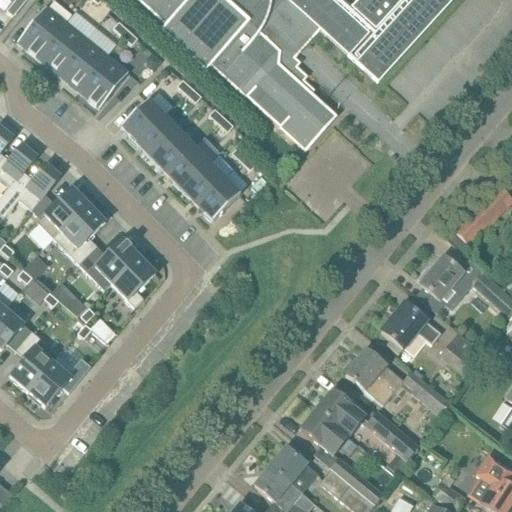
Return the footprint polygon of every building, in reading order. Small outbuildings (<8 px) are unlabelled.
[(21,10),(28,0),(27,0),(17,0),(14,5),(21,10)] [(102,0),(90,0),(99,9),(105,2),(102,0)] [(306,80),(296,71),(299,67),(289,57),(315,28),(348,57),(347,58),(377,85),(454,0),(133,0),(165,29),(160,34),(205,74),(210,69),(304,154),(335,121),(310,98),(313,94),(303,84),(306,80)] [(13,20),(21,10),(14,5),(6,15),(13,20)] [(16,46),(37,62),(66,27),(45,10),(16,46)] [(37,62),(58,79),(87,43),(66,27),(37,62)] [(124,42),(130,35),(120,27),(115,33),(124,42)] [(130,35),(124,42),(133,50),(139,44),(130,35)] [(58,79),(78,95),(107,59),(87,43),(58,79)] [(107,59),(78,95),(99,112),(128,76),(107,59)] [(178,91),(187,99),(193,93),(184,84),(178,91)] [(187,99),(196,108),(202,101),(193,93),(187,99)] [(120,131),(136,147),(163,120),(148,104),(120,131)] [(210,120),(219,129),(225,122),(216,114),(210,120)] [(136,147),(151,162),(178,136),(163,120),(136,147)] [(225,122),(219,129),(228,137),(234,131),(225,122)] [(0,154),(11,142),(0,132),(0,131),(0,154)] [(151,162),(166,178),(194,151),(178,136),(151,162)] [(0,200),(1,201),(9,191),(22,176),(35,161),(24,152),(24,151),(20,148),(17,152),(18,152),(8,164),(0,157),(0,200)] [(166,178),(181,194),(209,167),(194,151),(166,178)] [(232,158),(242,167),(247,160),(238,152),(232,158)] [(247,160),(242,167),(251,175),(257,169),(247,160)] [(181,194),(196,209),(224,182),(209,167),(181,194)] [(1,201),(0,201),(0,220),(3,223),(18,205),(31,215),(59,180),(48,171),(44,168),(41,171),(41,172),(31,184),(22,176),(9,191),(1,201)] [(224,182),(196,209),(212,225),(239,198),(247,189),(232,174),(224,182)] [(511,203),(498,189),(475,212),(453,235),(467,249),(511,203)] [(44,198),(31,215),(39,224),(37,226),(52,243),(87,209),(71,193),(69,195),(68,195),(55,208),(44,198)] [(93,214),(87,209),(52,243),(77,268),(96,251),(88,243),(105,226),(93,214)] [(96,251),(77,268),(103,295),(110,288),(138,261),(133,256),(134,256),(122,244),(105,260),(96,251)] [(4,248),(0,252),(0,255),(8,262),(13,256),(4,248)] [(155,278),(138,261),(110,288),(133,312),(143,303),(136,296),(142,291),(152,281),(155,278)] [(421,285),(418,289),(434,301),(439,306),(453,289),(463,298),(470,289),(491,308),(510,324),(511,321),(511,303),(469,263),(459,275),(441,261),(430,275),(428,273),(419,284),(421,285)] [(3,264),(0,266),(0,272),(6,278),(12,272),(3,264)] [(31,282),(22,274),(17,280),(26,288),(31,282)] [(0,319),(11,307),(0,297),(0,319)] [(53,311),(58,305),(49,297),(43,303),(53,311)] [(75,303),(65,311),(76,321),(84,313),(75,303)] [(11,307),(0,319),(0,355),(3,352),(6,348),(14,355),(31,336),(22,328),(28,321),(11,307)] [(404,307),(381,335),(390,343),(386,348),(399,358),(403,353),(412,361),(421,350),(425,345),(430,349),(439,338),(424,325),(424,324),(419,320),(404,307)] [(85,326),(94,318),(89,312),(80,321),(85,326)] [(97,322),(88,332),(104,346),(113,336),(97,322)] [(77,338),(83,343),(91,334),(85,329),(77,338)] [(23,363),(8,381),(25,395),(26,395),(51,366),(57,359),(41,344),(31,336),(14,355),(23,363)] [(451,344),(438,360),(465,381),(475,368),(478,370),(486,359),(459,337),(452,345),(451,344)] [(382,409),(402,385),(412,394),(411,396),(440,419),(449,407),(410,375),(402,384),(365,354),(345,379),(382,409)] [(51,366),(26,395),(28,397),(26,399),(39,411),(41,409),(44,411),(47,409),(60,395),(59,394),(61,392),(68,398),(90,371),(81,363),(73,372),(57,359),(51,366)] [(331,395),(316,414),(347,440),(356,430),(363,421),(351,412),(331,395)] [(347,440),(316,414),(300,433),(320,450),(320,449),(332,459),(347,440)] [(365,430),(407,465),(418,451),(376,416),(365,430)] [(278,460),(269,471),(290,487),(298,476),(311,486),(317,478),(305,468),(300,464),(285,452),(278,460)] [(511,475),(487,459),(475,476),(492,487),(478,507),(485,511),(508,511),(511,506),(511,491),(508,489),(511,482),(511,475)] [(384,498),(339,461),(329,475),(373,511),(384,498)] [(269,471),(254,490),(269,502),(271,504),(268,508),(265,511),(297,511),(293,508),(302,497),(290,487),(269,471)] [(372,511),(373,511),(329,475),(319,487),(350,511),(372,511)] [(441,486),(432,499),(451,511),(459,511),(466,502),(441,486)] [(410,511),(412,509),(399,500),(391,511),(410,511)]
